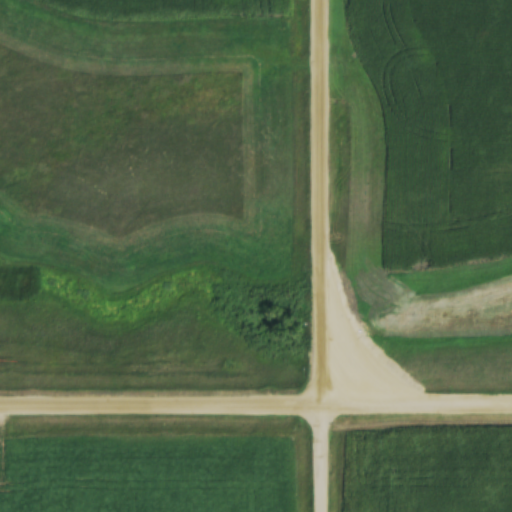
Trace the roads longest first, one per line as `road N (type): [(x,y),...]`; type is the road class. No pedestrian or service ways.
road 1 (residential): [(0,399),(511,400)]
road 2 (residential): [(322,511),(322,0)]
